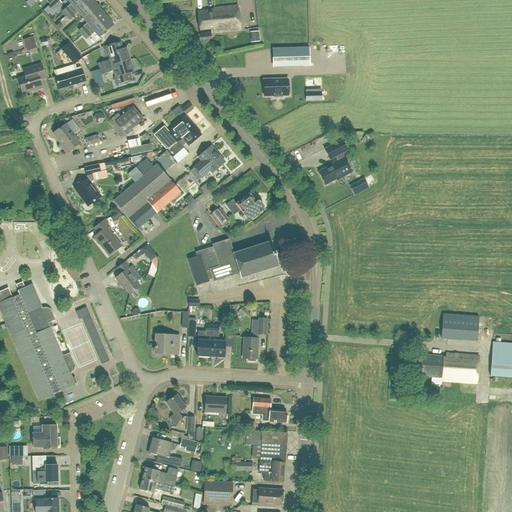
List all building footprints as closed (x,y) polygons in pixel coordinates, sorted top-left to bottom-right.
[(52,11),(61,3),(58,0),(54,0),(47,6),(52,11)] [(65,15),(83,0),(66,0),(70,4),(62,11),(65,15)] [(82,18),(97,6),(92,0),(83,0),(65,15),(69,20),(78,13),(82,18)] [(81,35),(105,15),(97,6),(82,18),(86,23),(77,30),(81,35)] [(199,31),(200,31),(200,37),(210,36),(210,32),(240,29),(237,6),(213,8),(213,10),(197,11),(199,31)] [(105,15),(81,35),(85,39),(94,32),(98,37),(113,25),(105,15)] [(33,37),(23,40),(26,51),(37,48),(33,37)] [(73,65),(82,58),(68,42),(60,49),(73,65)] [(100,68),(129,60),(126,48),(117,50),(115,44),(104,47),(106,54),(107,54),(109,60),(98,63),(100,68)] [(309,48),(272,49),(273,67),(309,66),(309,48)] [(133,72),(129,60),(100,68),(100,69),(102,74),(113,71),(114,77),(113,77),(115,85),(127,81),(131,80),(129,73),(133,72)] [(42,67),(41,64),(22,69),(24,76),(17,78),(21,93),(42,87),(39,80),(45,78),(42,67)] [(81,69),(54,77),(58,89),(85,81),(81,69)] [(287,79),(263,80),(264,96),(272,96),(272,98),(282,98),(282,96),(288,96),(287,79)] [(147,97),(151,108),(173,101),(170,90),(147,97)] [(189,104),(181,110),(185,114),(192,108),(189,104)] [(111,119),(107,122),(119,136),(123,133),(124,135),(143,119),(132,107),(120,117),(117,113),(111,119)] [(72,132),(84,127),(78,115),(67,120),(72,132)] [(164,127),(154,135),(166,149),(169,149),(180,139),(181,138),(194,127),(185,117),(168,132),(164,127)] [(64,124),(52,133),(63,148),(62,149),(65,153),(79,143),(64,124)] [(180,139),(169,149),(175,156),(183,149),(181,146),(185,142),(188,146),(201,135),(194,127),(181,138),(182,140),(179,143),(178,142),(180,140),(180,139)] [(87,146),(99,143),(96,135),(84,139),(87,146)] [(352,172),(344,157),(342,154),(348,151),(342,140),(324,149),(330,161),(335,158),(336,161),(328,165),(329,166),(318,172),(325,185),(335,180),(336,180),(352,172)] [(152,145),(128,149),(129,156),(153,152),(152,145)] [(189,171),(193,176),(197,181),(202,177),(209,170),(212,173),(225,162),(210,146),(197,157),(201,161),(189,171)] [(126,157),(125,150),(102,153),(103,161),(126,157)] [(170,167),(176,162),(166,150),(160,156),(170,167)] [(86,178),(73,188),(87,207),(101,197),(91,182),(93,181),(92,174),(100,172),(99,164),(84,167),(86,178)] [(157,164),(113,201),(136,229),(158,211),(181,192),(157,164)] [(364,178),(349,186),(354,196),(369,188),(364,178)] [(233,200),(225,205),(229,210),(233,215),(240,210),(243,214),(239,217),(244,223),(247,220),(248,221),(264,209),(258,201),(256,203),(249,194),(236,204),(233,200)] [(219,209),(210,215),(218,226),(227,220),(219,209)] [(98,233),(93,237),(108,256),(121,246),(106,227),(108,226),(103,220),(94,228),(98,233)] [(271,241),(233,253),(228,239),(212,245),(212,246),(195,252),(196,256),(188,259),(196,285),(208,281),(208,280),(212,279),(213,281),(238,273),(240,279),(248,276),(249,279),(253,278),(252,274),(279,266),(271,241)] [(147,244),(131,256),(135,260),(144,253),(157,270),(158,265),(158,262),(158,259),(157,256),(147,244)] [(125,262),(116,269),(120,274),(114,278),(120,286),(122,285),(129,294),(140,286),(126,269),(129,267),(125,262)] [(41,307),(31,285),(17,291),(18,295),(16,296),(17,297),(0,304),(0,311),(37,400),(74,385),(73,384),(76,383),(73,377),(71,378),(69,373),(76,370),(68,353),(61,356),(47,322),(54,319),(48,304),(41,307)] [(75,312),(78,319),(82,318),(89,315),(86,307),(75,312)] [(241,307),(237,313),(241,316),(245,310),(241,307)] [(477,341),(478,317),(443,314),(441,339),(477,341)] [(196,318),(188,318),(187,328),(188,328),(187,337),(195,337),(195,323),(196,318)] [(266,335),(267,319),(257,318),(257,334),(266,335)] [(198,331),(196,356),(209,357),(210,341),(211,326),(205,325),(205,331),(198,331)] [(210,341),(209,357),(223,357),(224,341),(217,341),(218,326),(211,326),(210,341)] [(177,355),(178,336),(155,335),(154,353),(155,353),(155,352),(169,353),(169,355),(177,355)] [(243,338),(242,359),(247,359),(247,361),(254,361),(254,359),(256,360),(257,339),(243,338)] [(511,343),(492,342),(490,376),(511,377),(511,343)] [(424,377),(431,378),(441,379),(441,381),(476,384),(478,356),(445,354),(445,356),(427,355),(427,358),(419,357),(418,373),(424,374),(424,377)] [(166,403),(174,414),(169,417),(174,424),(187,415),(182,409),(185,408),(176,395),(166,403)] [(218,412),(218,415),(224,416),(225,398),(204,397),(204,412),(218,412)] [(253,414),(268,416),(268,421),(285,423),(285,422),(287,420),(287,417),(285,415),(286,411),(269,410),(270,399),(253,397),(252,407),(254,407),(253,414)] [(182,438),(182,439),(193,442),(194,431),(194,417),(186,417),(186,431),(188,431),(187,437),(182,435),(182,438)] [(58,438),(55,438),(55,425),(41,425),(41,433),(32,433),(32,441),(42,441),(42,449),(56,448),(56,447),(58,447),(58,438)] [(286,433),(261,432),(246,431),(245,444),(252,445),(251,458),(260,459),(259,473),(264,473),(264,481),(283,482),(286,433)] [(147,453),(157,456),(156,461),(172,465),(176,466),(178,460),(174,459),(174,458),(168,457),(172,443),(153,438),(150,446),(149,445),(147,453)] [(182,439),(179,447),(185,448),(184,451),(194,453),(197,443),(193,442),(182,439)] [(27,454),(27,444),(12,444),(12,454),(27,454)] [(45,456),(31,456),(32,470),(39,470),(39,484),(46,484),(46,481),(57,481),(56,465),(45,465),(45,456)] [(231,462),(231,470),(251,471),(251,463),(231,462)] [(142,479),(173,487),(178,470),(168,467),(166,473),(145,467),(142,479)] [(173,487),(142,479),(139,489),(153,492),(154,489),(172,493),(173,487)] [(231,505),(232,483),(204,482),(203,504),(231,505)] [(259,489),(258,506),(275,507),(275,505),(282,506),(283,490),(259,489)] [(161,503),(182,509),(184,502),(162,497),(161,503)] [(58,511),(58,499),(45,499),(45,500),(35,500),(34,511),(58,511)] [(182,509),(161,503),(161,504),(164,505),(162,511),(185,511),(186,511),(182,509)]
